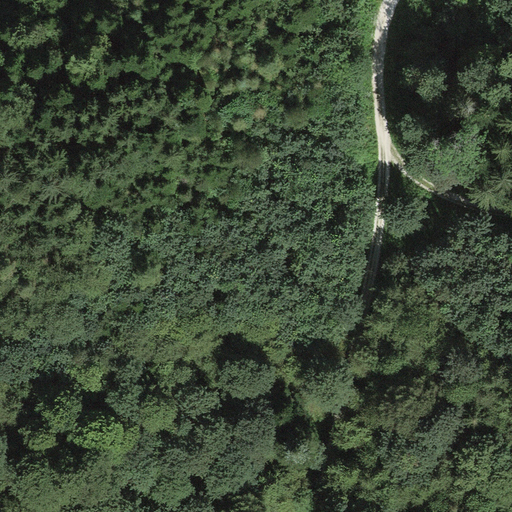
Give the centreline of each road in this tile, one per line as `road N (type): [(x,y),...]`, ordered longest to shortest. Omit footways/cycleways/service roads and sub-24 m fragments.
road 1 (track): [(317,511),(387,163)]
road 2 (track): [(387,163),(373,45),(387,0)]
road 3 (track): [(387,163),(444,198),(511,216)]
